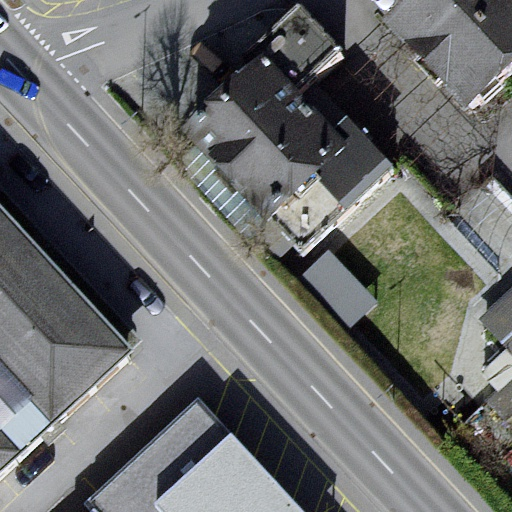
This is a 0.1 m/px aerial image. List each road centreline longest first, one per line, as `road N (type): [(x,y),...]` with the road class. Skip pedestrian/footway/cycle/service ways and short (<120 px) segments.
road 1 (tertiary): [(430,511),(25,75)]
road 2 (residential): [(25,75),(198,0)]
